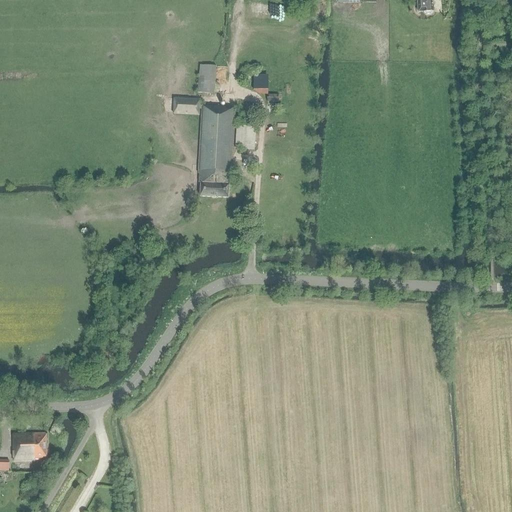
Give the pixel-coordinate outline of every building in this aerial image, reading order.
[(416,0),(417,12),(422,12),(423,13),(425,13),(426,15),(430,15),(432,13),(433,13),(432,0),(416,0)] [(214,94),(216,65),(200,64),(198,93),(214,94)] [(269,77),(254,76),(254,91),(268,91),(269,77)] [(232,172),(233,153),(235,109),(225,109),(225,107),(201,106),(202,103),(199,103),(199,100),(173,99),(173,114),(199,115),(199,109),(201,109),(200,152),(198,174),(200,174),(199,183),(201,183),(200,197),(228,198),(228,185),(229,185),(230,172),(232,172)] [(255,127),(236,126),(235,149),(254,150),(255,127)] [(46,458),(45,434),(13,435),(14,461),(35,460),(35,458),(46,458)] [(9,461),(0,460),(0,471),(9,471),(9,461)]
